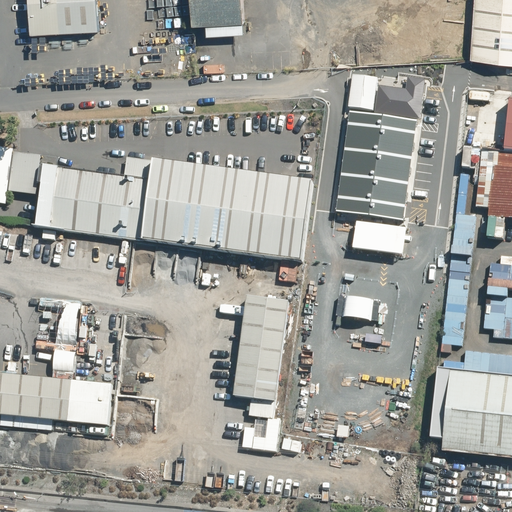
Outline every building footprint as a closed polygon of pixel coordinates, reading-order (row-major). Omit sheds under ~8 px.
[(101,30),(99,0),(31,0),(33,34),(101,30)] [(245,0),(192,0),(193,25),(246,23),(245,0)] [(511,0),(476,0),(473,57),(511,61),(511,0)] [(511,101),(508,102),(503,151),(511,151),(511,101)] [(339,131),(329,129),(323,160),(332,162),(339,131)] [(14,151),(0,148),(0,204),(7,206),(14,151)] [(42,155),(16,152),(10,192),(37,195),(42,155)] [(511,161),(498,159),(491,215),(511,217),(511,161)] [(313,183),(158,162),(147,243),(302,264),(313,183)] [(155,186),(46,171),(38,228),(147,243),(155,186)] [(329,208),(321,207),(319,225),(327,226),(329,208)] [(86,300),(47,298),(43,344),(82,347),(86,300)] [(291,303),(251,298),(237,395),(278,401),(291,303)] [(78,352),(59,351),(58,375),(77,375),(78,352)] [(457,352),(445,351),(445,368),(456,368),(457,352)] [(91,355),(82,355),(81,377),(90,377),(91,355)] [(511,375),(440,369),(433,440),(441,441),(440,454),(511,460),(511,375)] [(117,383),(0,373),(0,414),(113,424),(117,383)] [(281,427),(258,425),(257,448),(279,450),(281,427)]
